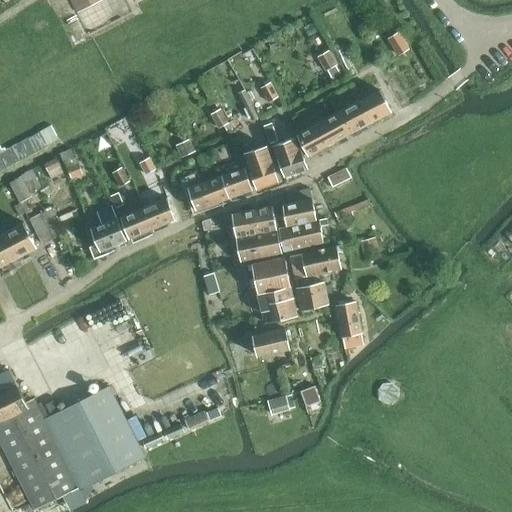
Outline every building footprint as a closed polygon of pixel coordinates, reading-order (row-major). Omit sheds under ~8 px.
[(71,0),(79,14),(106,0),(71,0)] [(386,39),(394,53),(405,46),(397,33),(386,39)] [(330,50),(318,57),(326,71),(328,70),(333,78),(341,74),(337,66),(338,65),(330,50)] [(348,78),(354,76),(345,61),(340,64),(348,78)] [(271,83),(263,88),(270,102),(279,98),(278,97),(271,83)] [(253,122),(255,120),(259,119),(245,91),(239,94),(253,122)] [(362,101),(360,102),(371,123),(392,112),(381,91),(362,102),(362,101)] [(371,123),(360,102),(339,114),(351,135),(371,123)] [(216,116),(212,118),(220,133),(231,127),(222,113),(216,116)] [(309,157),(351,135),(339,114),(298,136),(309,157)] [(272,124),(264,127),(270,145),(279,142),(272,124)] [(0,172),(49,147),(41,133),(0,154),(0,172)] [(182,159),(196,153),(191,140),(176,147),(182,159)] [(257,192),(278,185),(263,140),(242,148),(257,192)] [(299,153),(294,141),(273,149),(284,179),(307,171),(300,152),(299,153)] [(71,149),(60,154),(61,156),(62,158),(64,163),(65,163),(72,179),(83,174),(76,158),(75,158),(73,152),(72,150),(71,149)] [(48,174),(61,168),(57,159),(44,165),(48,174)] [(147,176),(156,171),(150,159),(140,164),(147,176)] [(112,172),(120,187),(129,181),(121,167),(112,172)] [(335,175),(328,178),(333,188),(352,179),(347,169),(335,175)] [(223,177),(230,199),(253,191),(246,170),(223,177)] [(230,200),(230,199),(223,177),(189,189),(197,211),(230,200)] [(22,179),(11,185),(20,204),(32,198),(22,179)] [(287,227),(311,222),(304,191),(288,195),(290,206),(283,207),(287,227)] [(143,208),(152,229),(175,220),(166,199),(143,208)] [(368,200),(335,214),(337,219),(338,223),(354,217),(353,213),(372,205),(368,200)] [(102,223),(90,228),(99,250),(113,245),(117,243),(125,240),(117,221),(116,219),(116,218),(114,212),(111,206),(97,212),(102,223)] [(129,238),(152,229),(143,208),(121,217),(129,238)] [(257,236),(276,232),(272,210),(254,213),(257,236)] [(44,245),(63,235),(50,211),(31,220),(44,245)] [(237,240),(257,236),(254,213),(233,217),(237,240)] [(284,252),(323,244),(318,223),(279,231),(284,252)] [(0,238),(0,239),(13,263),(37,250),(24,226),(0,238)] [(257,236),(237,240),(241,262),(282,255),(278,232),(276,232),(257,236)] [(381,257),(376,237),(362,241),(368,262),(381,257)] [(0,269),(13,263),(0,239),(0,269)] [(511,242),(510,241),(500,252),(510,262),(511,259),(511,242)] [(295,280),(340,270),(337,254),(342,253),(341,246),(335,248),(290,258),(295,280)] [(253,266),(259,294),(291,287),(285,259),(253,266)] [(215,274),(204,277),(208,291),(219,288),(215,274)] [(324,286),(323,282),(297,288),(301,310),(328,304),(327,298),(332,296),(330,285),(324,286)] [(291,287),(259,294),(265,323),(297,316),(291,287)] [(339,306),(336,307),(343,339),(361,335),(362,335),(355,303),(345,305),(345,301),(339,303),(339,306)] [(222,304),(208,308),(212,326),(226,322),(222,304)] [(257,357),(291,350),(286,330),(253,337),(257,357)] [(355,341),(343,343),(346,355),(358,353),(355,341)] [(252,371),(286,363),(284,355),(250,362),(252,371)] [(316,371),(324,369),(319,357),(311,360),(316,371)] [(10,371),(0,376),(0,442),(35,511),(80,489),(51,433),(34,400),(27,403),(19,387),(18,388),(10,371)] [(109,387),(45,419),(82,491),(146,459),(109,387)] [(321,404),(315,388),(301,393),(307,409),(321,404)] [(291,411),(286,398),(268,402),(272,417),(291,411)] [(214,421),(225,416),(222,408),(210,413),(214,421)] [(190,432),(210,424),(205,413),(185,421),(190,432)] [(169,441),(186,434),(182,425),(165,432),(169,441)] [(146,451),(165,443),(161,433),(142,442),(146,451)]
